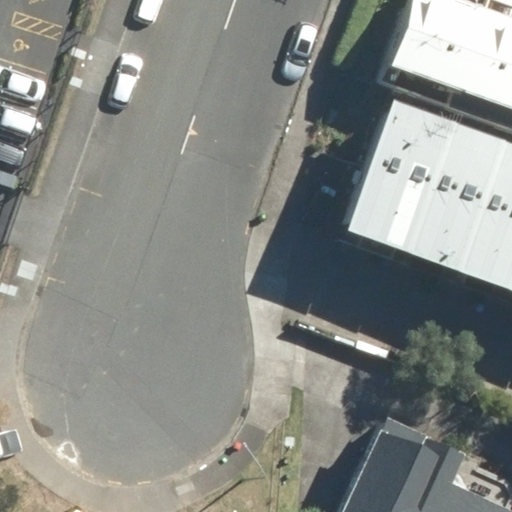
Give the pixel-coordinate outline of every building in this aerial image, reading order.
[(394,0),(369,66),(434,91),(466,8),(445,0),(394,0)] [(434,91),(498,115),(511,79),(511,25),(466,8),(434,91)] [(511,79),(498,115),(511,120),(511,79)] [(329,228),(381,247),(429,119),(377,100),(329,228)] [(381,247),(433,266),(480,138),(429,119),(381,247)] [(433,266),(484,285),(511,210),(511,149),(480,138),(433,266)] [(511,210),(484,285),(511,295),(511,210)] [(322,511),(506,511),(436,478),(444,463),(365,425),(322,511)]
